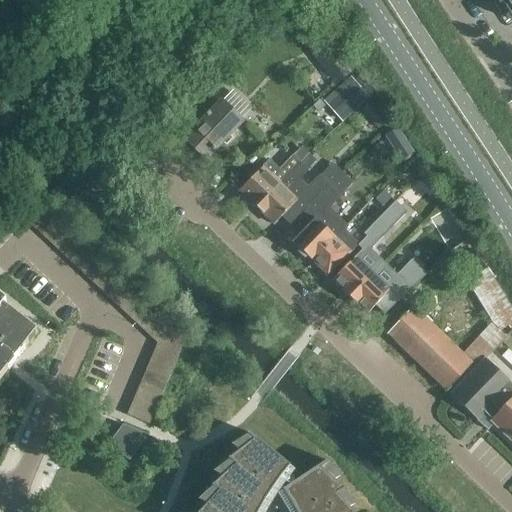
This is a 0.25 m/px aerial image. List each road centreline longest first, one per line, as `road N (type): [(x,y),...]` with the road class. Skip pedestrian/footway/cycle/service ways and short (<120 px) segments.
road 1 (residential): [(511,507),(177,187)]
road 2 (residential): [(10,502),(94,307),(25,241)]
road 3 (tertiary): [(511,225),(366,0)]
